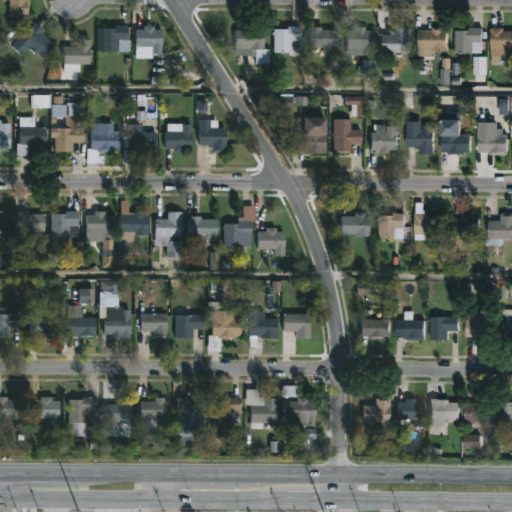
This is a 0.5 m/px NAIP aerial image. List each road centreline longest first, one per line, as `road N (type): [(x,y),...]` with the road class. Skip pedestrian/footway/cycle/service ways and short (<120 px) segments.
road 1 (residential): [(511,372),(0,366)]
road 2 (residential): [(511,183),(0,180)]
road 3 (secondary): [(511,474),(0,471)]
road 4 (secondary): [(0,497),(511,497)]
road 5 (residential): [(169,0),(308,225),(328,275),(343,368)]
road 6 (residential): [(511,0),(335,0)]
road 7 (residential): [(343,368),(345,497)]
